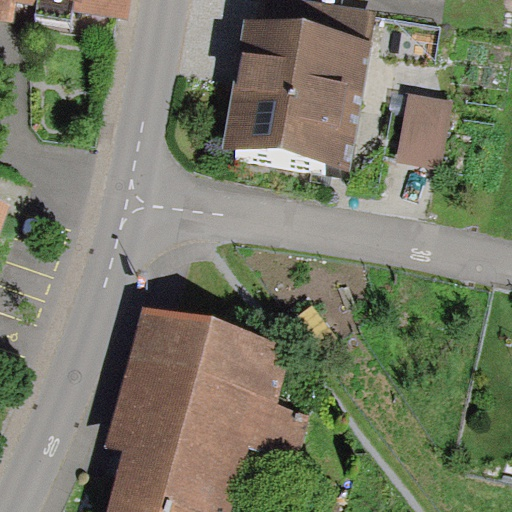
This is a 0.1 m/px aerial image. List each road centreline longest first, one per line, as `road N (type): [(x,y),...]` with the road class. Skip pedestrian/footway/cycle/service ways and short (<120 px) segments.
road 1 (residential): [(124,190),(511,260)]
road 2 (residential): [(124,190),(5,511)]
road 3 (residential): [(165,0),(124,190)]
